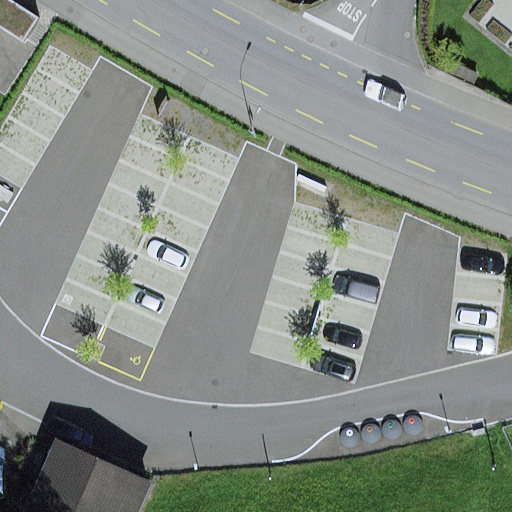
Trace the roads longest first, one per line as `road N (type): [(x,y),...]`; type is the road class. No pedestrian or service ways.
road 1 (residential): [(0,329),(109,406),(218,419),(444,407),(511,385)]
road 2 (primary): [(511,171),(315,90)]
road 3 (primary): [(315,90),(146,0)]
